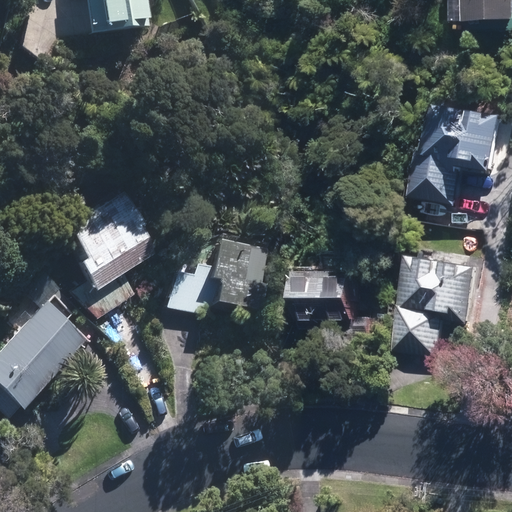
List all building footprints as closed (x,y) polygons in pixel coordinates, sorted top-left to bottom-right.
[(149,0),(73,0),(78,41),(152,34),(149,0)] [(511,0),(454,0),(454,25),(511,25),(511,0)] [(458,205),(460,169),(498,171),(502,115),(423,111),(418,203),(458,205)] [(148,260),(105,193),(45,231),(88,298),(148,260)] [(464,232),(488,233),(489,207),(432,205),(431,226),(464,227),(464,232)] [(200,317),(201,310),(254,315),(260,254),(188,246),(185,277),(167,276),(163,313),(200,317)] [(441,362),(449,318),(470,321),(480,269),(412,257),(395,354),(441,362)] [(364,275),(304,275),(304,308),(364,308),(364,275)] [(0,398),(17,414),(81,343),(40,306),(0,350),(0,398)]
